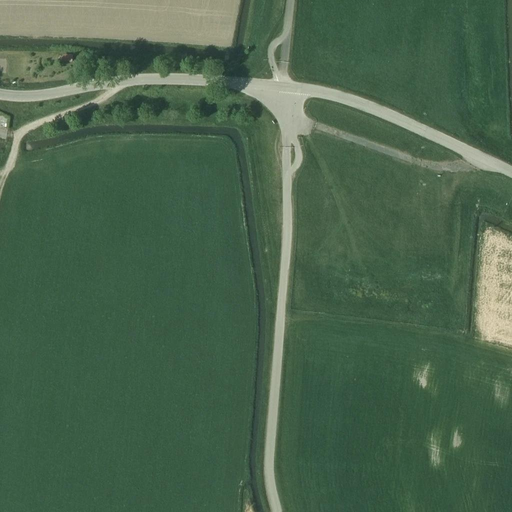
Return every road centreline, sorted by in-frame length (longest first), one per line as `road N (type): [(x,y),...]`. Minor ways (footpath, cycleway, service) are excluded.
road 1 (unclassified): [(0,94),(146,79),(280,85)]
road 2 (unclassified): [(280,85),(363,105),(511,172)]
